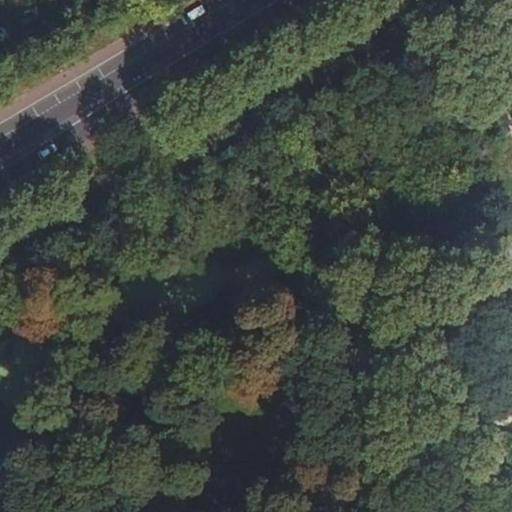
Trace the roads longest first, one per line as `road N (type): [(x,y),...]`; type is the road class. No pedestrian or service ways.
road 1 (secondary): [(0,182),(200,45)]
road 2 (secondary): [(200,45),(0,153)]
